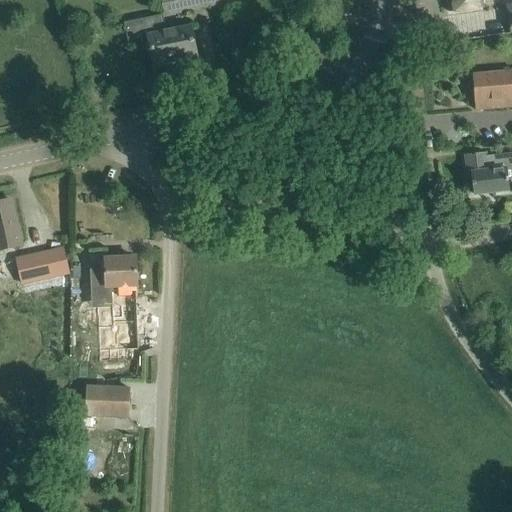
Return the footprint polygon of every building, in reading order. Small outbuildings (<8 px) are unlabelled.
[(229,0),(162,0),(166,15),(230,2),(229,0)] [(447,0),(450,13),(484,8),(482,0),(447,0)] [(197,59),(194,39),(191,28),(166,32),(163,16),(125,23),(129,41),(149,37),(155,67),(197,59)] [(511,72),(493,73),(473,75),(476,110),(511,106),(511,72)] [(485,153),(465,155),(468,185),(473,184),(474,194),(510,190),(507,169),(487,171),(485,153)] [(0,249),(20,244),(15,221),(11,201),(0,203),(0,249)] [(62,248),(15,259),(21,285),(68,274),(62,248)] [(105,270),(91,271),(92,278),(92,287),(93,292),(112,292),(114,351),(138,350),(136,286),(137,286),(136,258),(105,259),(105,270)] [(44,308),(43,292),(27,293),(28,309),(44,308)] [(129,418),(130,389),(87,387),(85,416),(129,418)] [(72,439),(70,462),(80,463),(81,439),(72,439)]
